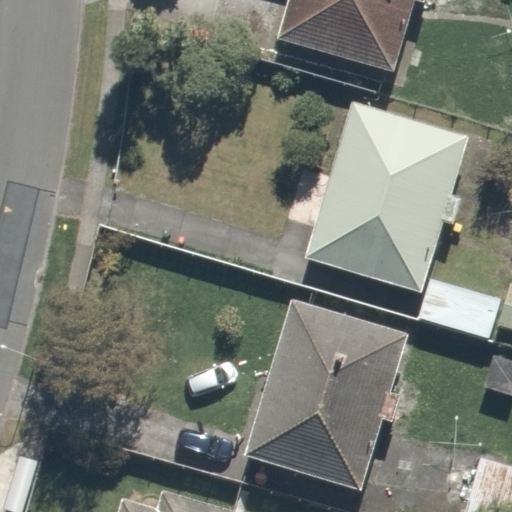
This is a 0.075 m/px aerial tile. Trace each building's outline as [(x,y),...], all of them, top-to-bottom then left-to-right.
[(295,0),(285,42),(406,72),(424,0),(295,0)] [(468,128),(354,97),(307,266),(421,298),(429,271),(468,128)] [(511,294),(429,271),(421,298),(414,323),(497,346),(511,294)] [(291,301),(244,459),(332,488),(327,506),(347,511),(511,511),(511,463),(476,453),(471,470),(384,444),(415,339),(291,301)] [(256,511),(163,488),(157,508),(123,500),(119,511),(256,511)]
